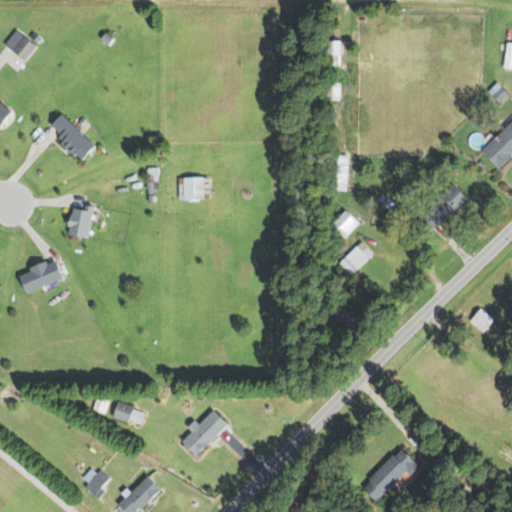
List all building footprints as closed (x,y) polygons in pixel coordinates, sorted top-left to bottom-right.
[(22,60),(33,44),(13,29),(2,45),(22,60)] [(338,40),(324,39),(323,52),(332,53),(331,65),(337,65),(338,40)] [(484,91),(495,103),(506,94),(494,81),(484,91)] [(337,82),(325,82),(324,100),(336,100),(337,82)] [(0,119),(8,108),(0,102),(0,119)] [(92,144),(57,113),(47,124),(58,134),(53,140),(77,161),(92,144)] [(494,167),(511,150),(511,118),(478,150),(494,167)] [(346,155),(333,154),(332,189),(345,190),(346,155)] [(176,177),(177,200),(207,199),(206,176),(176,177)] [(430,232),(463,197),(450,183),(416,219),(430,232)] [(86,237),(89,207),(67,205),(64,235),(86,237)] [(342,237),(356,222),(343,209),(328,224),(342,237)] [(336,262),(348,275),(371,254),(359,241),(336,262)] [(60,279),(53,260),(44,263),(44,262),(14,272),(21,292),(60,279)] [(467,322),(484,332),(492,318),(475,308),(467,322)] [(110,416),(139,425),(143,410),(114,402),(110,416)] [(223,423),(207,408),(187,430),(188,431),(178,442),(192,456),(223,423)] [(358,486),(373,501),(406,470),(409,473),(416,466),(399,448),(358,486)] [(107,480),(93,464),(79,478),(93,493),(107,480)] [(114,505),(121,511),(133,511),(157,487),(143,473),(121,496),(122,497),(114,505)]
